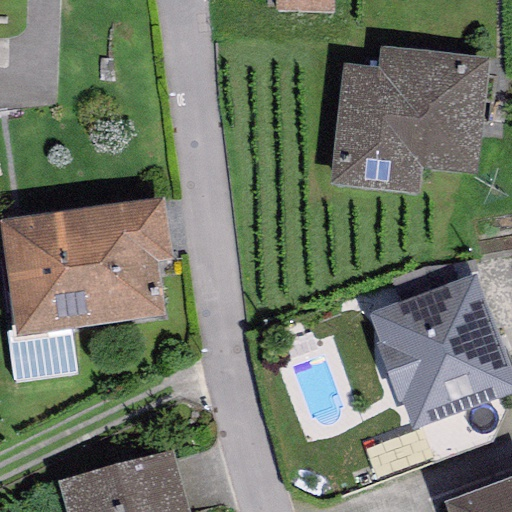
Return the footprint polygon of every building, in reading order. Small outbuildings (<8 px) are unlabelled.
[(330,0),(274,0),(274,12),(330,13),(330,0)] [(490,59),(378,47),(376,67),(341,63),(328,186),(416,196),(419,168),(477,175),(490,59)] [(163,199),(0,220),(0,230),(14,336),(162,316),(155,259),(171,257),(163,199)] [(511,212),(466,220),(473,258),(511,251),(511,212)] [(511,377),(473,274),(367,313),(378,342),(373,344),(396,404),(401,403),(412,432),(511,395),(511,377)] [(188,511),(172,450),(56,482),(64,511),(188,511)] [(511,511),(511,477),(443,503),(446,511),(511,511)]
